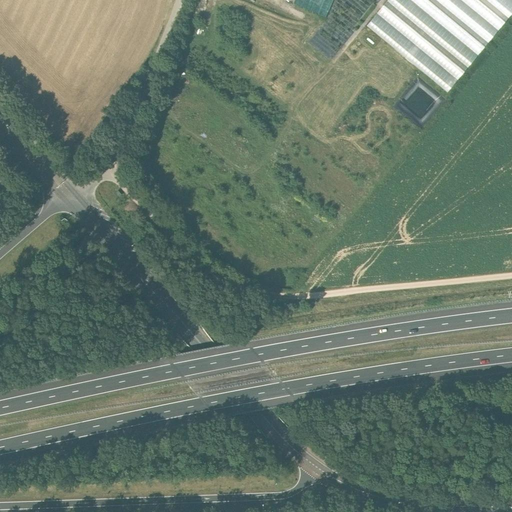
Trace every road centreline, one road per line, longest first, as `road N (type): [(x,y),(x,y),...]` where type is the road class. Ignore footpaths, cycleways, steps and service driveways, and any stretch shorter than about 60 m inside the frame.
road 1 (motorway): [(511,315),(255,353),(0,407)]
road 2 (motorway): [(0,449),(288,390),(511,357)]
road 3 (track): [(107,167),(211,277),(259,294),(511,274)]
road 4 (tertiary): [(317,468),(76,204)]
road 5 (motorway): [(0,507),(284,495),(317,468)]
road 6 (tertiary): [(511,509),(407,504),(317,468)]
